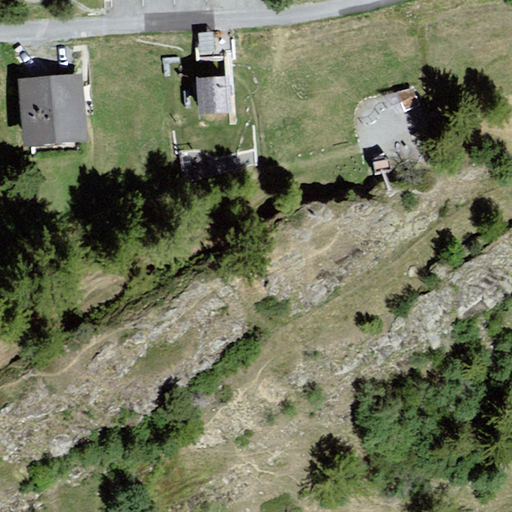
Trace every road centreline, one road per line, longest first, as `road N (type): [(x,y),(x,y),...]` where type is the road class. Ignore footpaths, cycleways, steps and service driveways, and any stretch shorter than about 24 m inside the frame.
road 1 (residential): [(0,37),(299,23),(387,0)]
road 2 (track): [(363,150),(169,181),(0,258)]
road 3 (track): [(509,99),(363,150)]
